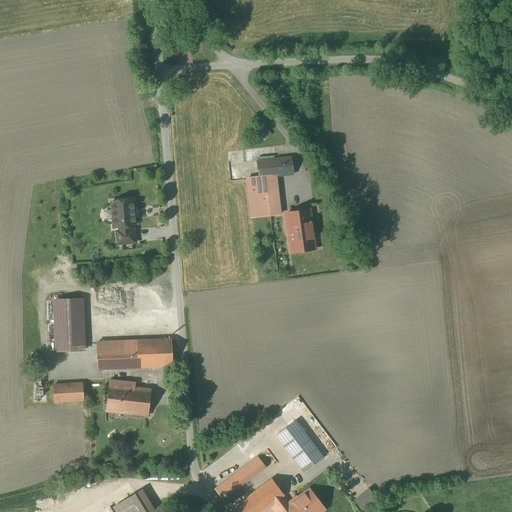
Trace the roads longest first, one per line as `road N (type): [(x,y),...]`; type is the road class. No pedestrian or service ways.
road 1 (unclassified): [(216,511),(191,458),(161,82)]
road 2 (unclassified): [(511,108),(376,61),(234,68)]
